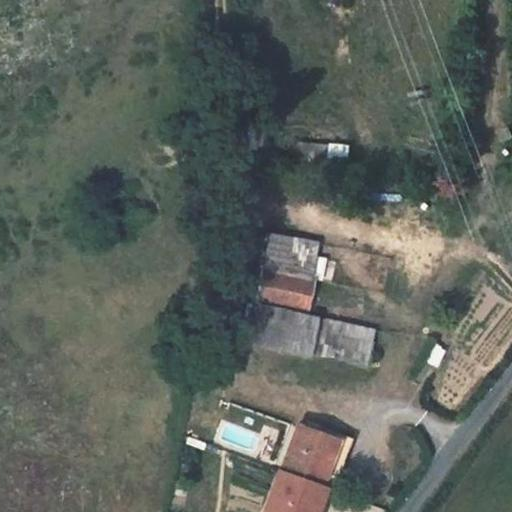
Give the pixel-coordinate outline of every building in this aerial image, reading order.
[(412,232),(411,218),(400,220),(400,233),(412,232)] [(268,247),(255,308),(302,318),(304,313),(317,256),(268,247)] [(313,351),(319,321),(302,318),(255,308),(244,353),(265,357),(262,370),(306,379),(310,365),(313,351)] [(369,363),(375,332),(319,321),(313,351),(356,360),(369,363)] [(207,325),(204,342),(217,343),(222,325),(207,325)] [(214,405),(223,344),(217,343),(204,342),(193,403),(214,405)] [(353,374),(356,360),(313,351),(310,365),(353,374)] [(260,424),(243,420),(240,432),(257,436),(260,424)] [(339,441),(297,427),(279,472),(322,487),(339,441)] [(354,438),(342,433),(339,441),(322,487),(327,489),(334,491),(354,438)] [(279,472),(276,471),(261,511),(318,511),(327,489),(322,487),(279,472)]
